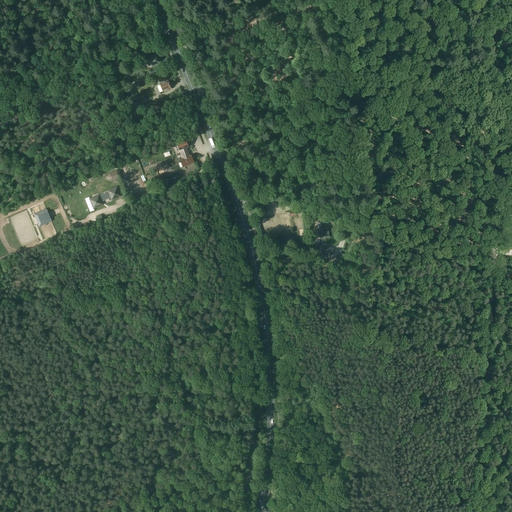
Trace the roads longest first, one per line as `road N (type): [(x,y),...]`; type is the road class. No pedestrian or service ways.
road 1 (primary): [(261,511),(270,377),(259,283),(233,193),(156,0)]
road 2 (unclassified): [(478,511),(493,226),(511,172)]
road 3 (track): [(305,0),(348,94),(511,153)]
road 4 (track): [(168,28),(0,100)]
road 5 (track): [(97,389),(265,320)]
road 6 (track): [(491,268),(352,224)]
